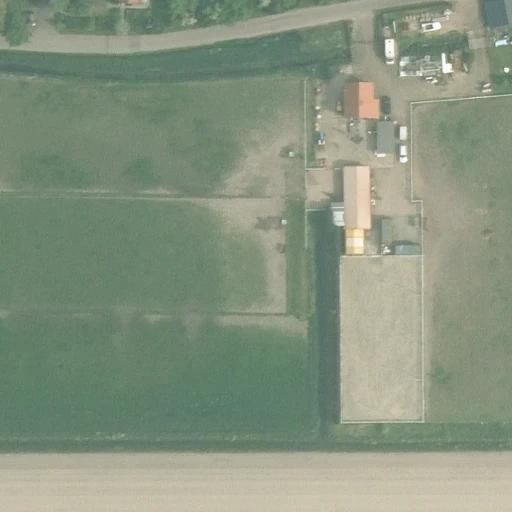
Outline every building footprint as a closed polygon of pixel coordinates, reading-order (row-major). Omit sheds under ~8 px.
[(511,0),(503,0),(485,4),(488,27),(511,22),(511,0)] [(343,119),(376,118),(376,102),(370,102),(370,85),(343,85),(343,119)] [(392,122),(376,122),(376,155),(392,154),(392,122)] [(370,230),(369,167),(342,168),(343,230),(370,230)] [(383,253),(416,250),(415,243),(392,245),(390,218),(380,219),(383,253)]
